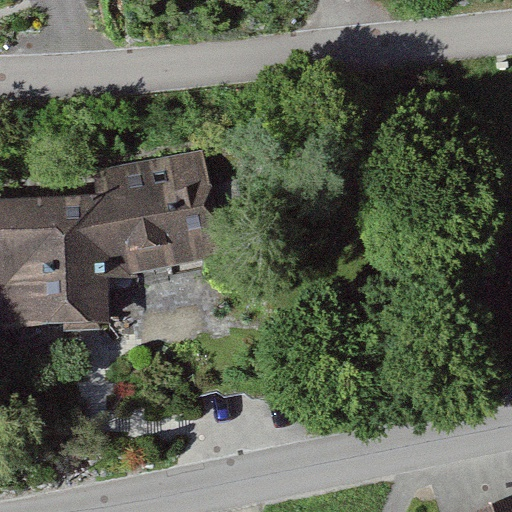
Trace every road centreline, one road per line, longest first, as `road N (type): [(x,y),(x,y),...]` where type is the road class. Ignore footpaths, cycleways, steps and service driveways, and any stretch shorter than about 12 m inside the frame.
road 1 (residential): [(0,78),(136,74),(511,34)]
road 2 (tertiary): [(511,425),(92,511)]
